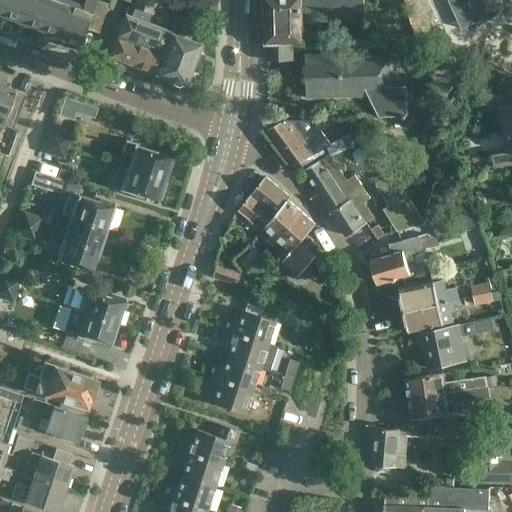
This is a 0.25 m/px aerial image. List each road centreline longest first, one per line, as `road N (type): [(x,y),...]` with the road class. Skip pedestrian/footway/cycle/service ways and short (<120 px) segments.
road 1 (residential): [(359,511),(357,290),(321,212),(229,135)]
road 2 (secondary): [(103,511),(229,135)]
road 3 (residential): [(229,135),(0,45)]
road 4 (secondary): [(229,135),(239,0)]
